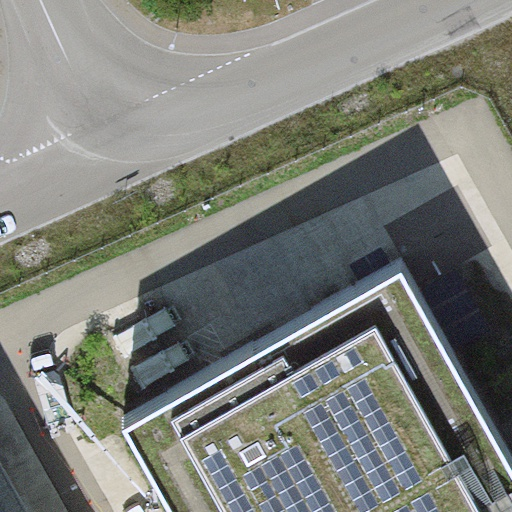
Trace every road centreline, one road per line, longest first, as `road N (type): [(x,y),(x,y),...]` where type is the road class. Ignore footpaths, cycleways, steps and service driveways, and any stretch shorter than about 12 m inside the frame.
road 1 (unclassified): [(102,147),(449,0)]
road 2 (residential): [(35,0),(102,147)]
